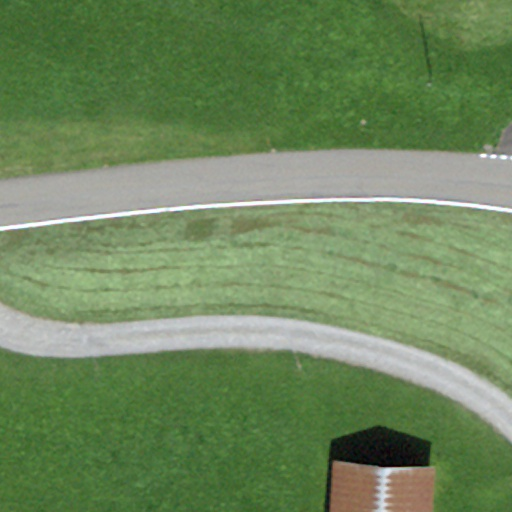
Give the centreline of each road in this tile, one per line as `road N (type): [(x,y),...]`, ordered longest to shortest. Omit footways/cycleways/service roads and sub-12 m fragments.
road 1 (track): [(511,420),(412,362),(337,340),(255,328),(81,341),(0,324)]
road 2 (primary): [(0,205),(321,173),(511,186)]
